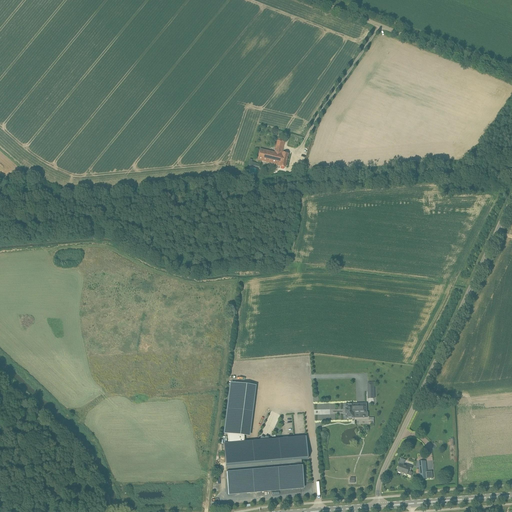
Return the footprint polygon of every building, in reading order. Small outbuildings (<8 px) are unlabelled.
[(284,142),(279,141),(277,140),(274,152),(260,149),(258,160),(257,160),(280,165),(279,166),(285,167),(288,154),(283,153),(282,152),(284,142)] [(231,383),(225,433),(227,433),(228,444),(245,442),(244,436),(250,437),(256,386),(231,383)] [(346,409),(346,414),(346,418),(355,418),(355,414),(367,413),(366,404),(346,405),(346,409)] [(228,444),(224,444),(229,494),(303,488),(301,460),(307,460),(305,437),(245,442),(228,444)] [(426,461),(418,461),(420,480),(428,479),(427,472),(426,461)] [(406,466),(405,466),(400,464),(397,471),(411,476),(412,472),(409,471),(409,469),(411,470),(412,466),(407,464),(406,466)]
